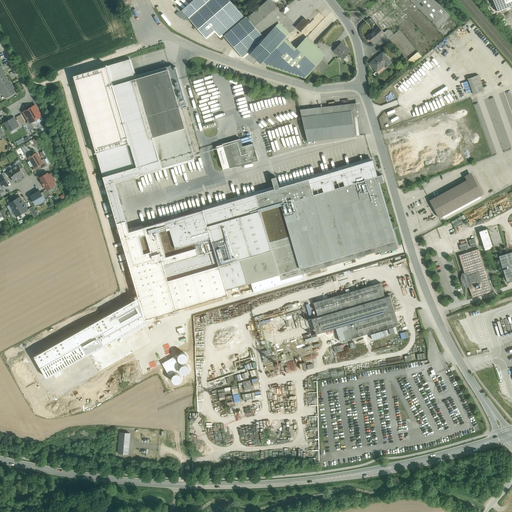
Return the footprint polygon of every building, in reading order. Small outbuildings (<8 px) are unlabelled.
[(193,0),(184,8),(193,19),(215,0),(193,0)] [(229,0),(215,0),(193,19),(203,30),(201,32),(204,35),(205,33),(207,34),(214,28),(237,8),(229,0)] [(267,0),(263,4),(261,2),(256,6),(258,8),(247,17),(262,35),(285,15),(275,4),(272,0),(267,0)] [(450,16),(434,0),(409,0),(438,28),(450,16)] [(499,3),(490,6),(493,12),(501,8),(499,3)] [(237,8),(214,28),(222,37),(224,35),(245,18),(237,8)] [(319,13),(295,40),(292,37),(289,41),(296,48),(303,41),(324,17),(319,13)] [(245,18),(224,35),(243,58),(253,50),(253,49),(264,37),(262,35),(247,17),(246,16),(245,18)] [(279,22),(264,37),(266,39),(253,49),(253,50),(250,53),(261,63),(290,32),(279,22)] [(380,28),(376,31),(375,30),(367,37),(372,43),(380,36),(384,33),(380,28)] [(388,29),(384,33),(388,38),(394,34),(390,30),(389,30),(388,29)] [(264,37),(253,49),(266,39),(264,37)] [(289,41),(266,65),(304,77),(305,78),(315,67),(323,59),(303,41),(296,48),(289,41)] [(345,45),(341,42),(334,50),(340,56),(341,55),(344,58),(347,55),(350,51),(344,46),(345,45)] [(383,52),(370,63),(377,72),(384,66),(386,67),(391,63),(383,52)] [(140,176),(139,174),(194,158),(194,157),(200,155),(186,106),(180,108),(168,69),(135,78),(129,59),(107,66),(130,143),(96,153),(103,176),(116,223),(126,220),(115,183),(137,177),(138,178),(139,176),(140,176)] [(323,59),(315,67),(321,73),(329,65),(323,59)] [(130,143),(107,66),(74,75),(76,83),(96,153),(130,143)] [(484,90),(478,75),(468,78),(473,94),(484,90)] [(0,93),(0,94),(2,94),(4,98),(15,92),(12,88),(14,87),(10,80),(8,80),(6,76),(0,79),(0,93)] [(35,105),(23,112),(29,121),(30,123),(31,122),(41,116),(35,105)] [(333,112),(332,105),(300,109),(308,141),(354,136),(353,128),(354,128),(351,110),(333,112)] [(13,118),(4,123),(9,131),(19,126),(16,120),(15,121),(13,118)] [(34,128),(31,122),(30,123),(29,121),(26,123),(31,130),(34,128)] [(399,140),(405,159),(413,157),(415,162),(458,146),(449,122),(399,140)] [(230,168),(258,160),(253,143),(242,146),(240,139),(240,138),(223,143),(223,144),(230,168)] [(36,152),(28,157),(35,168),(43,164),(36,152)] [(372,160),(371,157),(278,184),(278,185),(278,186),(280,187),(372,160)] [(219,265),(227,289),(279,274),(281,280),(397,246),(395,240),(396,240),(396,239),(393,229),(379,181),(379,182),(381,182),(383,181),(384,180),(382,174),(378,175),(377,175),(372,160),(280,187),(278,186),(278,185),(278,184),(276,178),(275,178),(273,178),(272,179),(274,185),(273,186),(274,189),(203,210),(203,209),(167,220),(166,219),(165,221),(164,221),(166,228),(169,227),(175,248),(199,241),(202,253),(163,265),(168,280),(219,265)] [(20,169),(18,165),(13,168),(18,178),(24,175),(20,169)] [(7,171),(10,175),(13,181),(18,178),(13,168),(7,171)] [(48,173),(41,178),(42,181),(45,185),(47,189),(54,185),(53,182),(48,174),(48,173)] [(473,176),(429,200),(439,218),(483,194),(473,176)] [(40,191),(31,196),(36,204),(44,199),(45,199),(41,193),(40,191)] [(15,199),(9,203),(13,210),(24,203),(20,197),(15,199)] [(24,203),(13,210),(16,216),(24,212),(28,210),(24,203)] [(460,216),(451,221),(454,228),(464,223),(460,216)] [(227,289),(219,265),(168,280),(163,265),(202,253),(199,241),(175,248),(169,227),(166,228),(164,221),(129,231),(126,220),(116,223),(139,297),(145,319),(228,295),(227,289)] [(479,230),(484,250),(493,248),(487,228),(479,230)] [(471,247),(477,245),(474,238),(469,239),(471,247)] [(467,242),(459,244),(461,250),(469,247),(467,242)] [(492,291),(479,249),(459,255),(464,272),(462,273),(461,275),(460,277),(460,279),(461,282),(462,284),(463,285),(465,287),(467,288),(469,287),(472,297),(492,291)] [(506,281),(511,279),(511,251),(498,255),(502,268),(503,268),(506,281)] [(337,311),(322,315),(327,330),(341,326),(345,340),(393,326),(389,312),(394,310),(390,295),(385,297),(381,283),(333,297),(337,311)] [(145,319),(139,297),(34,356),(47,378),(147,322),(145,319)] [(389,334),(397,332),(396,326),(387,329),(389,334)] [(370,333),(372,340),(388,335),(386,329),(370,333)] [(227,406),(240,404),(237,385),(224,387),(227,406)] [(244,406),(253,405),(252,398),(251,391),(250,386),(240,387),(240,393),(245,392),(246,400),(244,401),(244,406)] [(129,433),(120,432),(119,453),(128,454),(129,433)]
